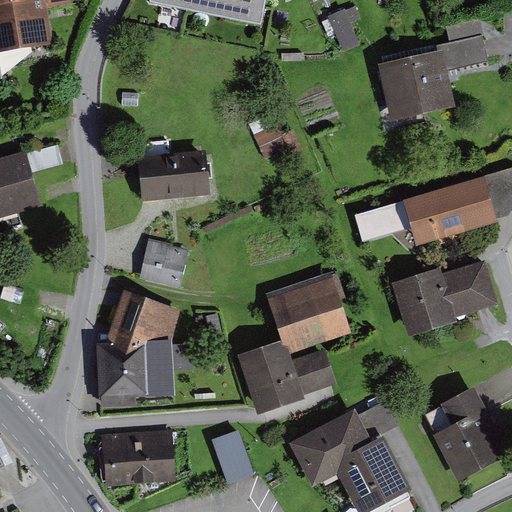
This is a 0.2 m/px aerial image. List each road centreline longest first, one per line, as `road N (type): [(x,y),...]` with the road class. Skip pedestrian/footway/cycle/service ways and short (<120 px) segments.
road 1 (residential): [(37,437),(63,397),(92,278),(97,243),(85,82),(118,0)]
road 2 (track): [(226,300),(92,278)]
